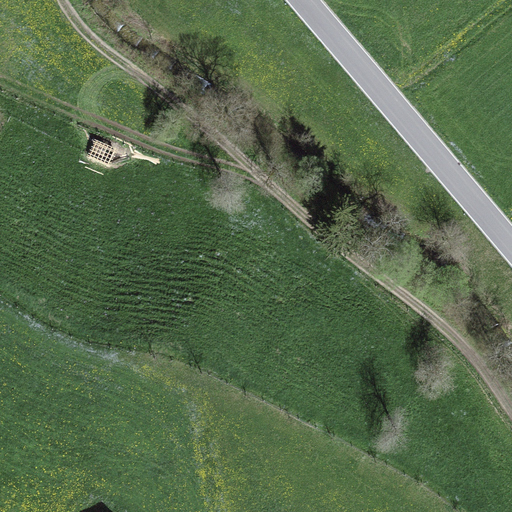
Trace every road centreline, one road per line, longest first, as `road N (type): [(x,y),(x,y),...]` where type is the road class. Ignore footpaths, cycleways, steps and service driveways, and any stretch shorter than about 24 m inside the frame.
road 1 (track): [(61,0),(99,45),(252,156),(439,323),(511,414)]
road 2 (tertiary): [(511,247),(300,0)]
